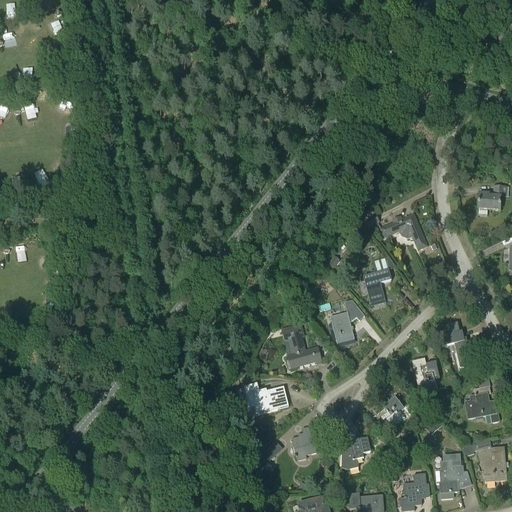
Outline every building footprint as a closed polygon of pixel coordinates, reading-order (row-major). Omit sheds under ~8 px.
[(3,22),(11,22),(12,8),(4,7),(3,22)] [(5,31),(5,45),(14,45),(14,31),(5,31)] [(24,71),(27,79),(35,77),(33,68),(24,71)] [(0,119),(3,120),(8,107),(0,104),(0,119)] [(23,107),(25,121),(37,120),(35,105),(23,107)] [(55,174),(62,169),(58,162),(51,166),(55,174)] [(478,211),(500,212),(501,198),(506,199),(507,188),(494,188),(493,198),(489,198),(489,195),(479,195),(478,211)] [(362,223),(366,230),(379,223),(376,216),(362,223)] [(380,230),(384,239),(399,233),(399,235),(400,236),(400,237),(402,238),(403,239),(404,239),(405,240),(406,240),(408,240),(409,241),(410,240),(412,240),(417,252),(427,248),(414,216),(380,230)] [(27,263),(26,247),(17,248),(17,264),(27,263)] [(44,257),(37,263),(42,268),(49,262),(44,257)] [(340,262),(335,258),(328,266),(336,273),(338,271),(335,268),(340,262)] [(364,278),(372,308),(386,304),(381,285),(392,282),(389,272),(388,272),(385,260),(373,264),(376,275),(364,278)] [(359,322),(365,318),(352,303),(345,305),(347,314),(330,318),(337,345),(355,341),(350,324),(356,319),(359,322)] [(451,336),(441,338),(443,348),(454,345),(460,369),(473,366),(466,339),(464,339),(462,333),(459,333),(457,324),(448,326),(451,336)] [(292,330),(284,332),(286,340),(289,340),(293,356),(292,357),(295,369),(315,364),(316,366),(322,364),(318,350),(305,353),(301,336),(303,336),(300,325),(291,328),(292,330)] [(435,381),(440,380),(436,364),(426,366),(425,360),(412,363),(417,386),(419,386),(421,391),(422,391),(422,394),(427,392),(428,393),(437,391),(435,381)] [(244,389),(250,412),(255,410),(256,415),(271,411),(271,410),(279,408),(279,410),(288,408),(284,389),(267,394),(266,391),(259,393),(257,386),(244,389)] [(475,396),(474,397),(470,398),(470,403),(464,404),(468,421),(490,416),(492,424),(499,423),(497,415),(496,415),(494,403),(489,404),(487,396),(490,395),(489,389),(474,392),(475,396)] [(383,408),(389,415),(382,421),(391,433),(403,423),(407,428),(419,419),(409,407),(404,410),(395,399),(383,408)] [(434,417),(424,425),(429,432),(439,424),(434,417)] [(302,431),(304,438),(292,441),(297,462),(307,460),(306,457),(318,454),(315,439),(311,440),(309,429),(302,431)] [(350,444),(351,450),(342,452),(341,470),(348,472),(359,469),(357,461),(364,460),(363,455),(371,453),(368,440),(350,444)] [(474,456),(473,453),(477,452),(486,484),(507,482),(505,469),(508,468),(508,464),(505,464),(504,449),(490,450),(490,448),(491,448),(489,442),(462,450),(465,458),(474,456)] [(404,448),(400,444),(394,448),(398,453),(404,448)] [(258,460),(265,467),(276,457),(269,450),(258,460)] [(118,460),(113,456),(106,464),(111,469),(118,460)] [(441,473),(435,473),(436,487),(440,487),(441,502),(454,501),(454,494),(458,493),(458,484),(456,484),(456,480),(463,480),(462,469),(461,458),(443,458),(444,464),(440,464),(441,473)] [(388,466),(390,483),(397,482),(395,465),(388,466)] [(382,472),(376,473),(380,486),(385,485),(382,472)] [(414,485),(403,486),(404,500),(399,500),(400,509),(401,509),(401,511),(414,511),(414,508),(421,507),(421,500),(430,499),(429,486),(426,487),(425,476),(413,477),(414,485)] [(359,496),(349,497),(350,511),(358,511),(382,511),(382,499),(360,500),(359,496)] [(299,511),(327,511),(327,508),(322,509),(320,501),(299,507),(299,511)]
